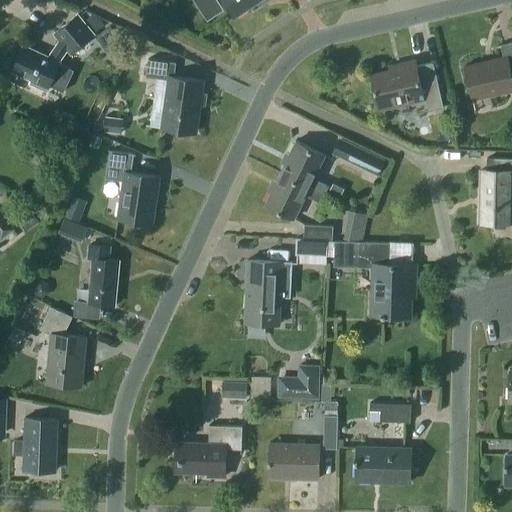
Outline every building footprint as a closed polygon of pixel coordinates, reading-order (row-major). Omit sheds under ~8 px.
[(201,0),(210,13),(225,3),(234,16),(257,0),(201,0)] [(78,13),(65,24),(54,33),(60,40),(48,56),(24,45),(12,70),(32,79),(30,83),(46,90),(48,85),(63,91),(73,69),(59,62),(59,61),(58,61),(67,48),(70,51),(93,32),(78,13)] [(110,26),(97,35),(104,45),(117,35),(110,26)] [(511,41),(498,45),(498,46),(501,45),(503,56),(464,65),(472,99),(511,89),(511,41)] [(169,79),(162,127),(195,132),(203,80),(174,76),(176,62),(148,58),(146,76),(169,79)] [(423,99),(425,109),(443,105),(433,61),(416,65),(415,60),(399,63),(400,68),(373,75),(372,73),(371,73),(379,108),(423,99)] [(115,132),(116,118),(104,117),(103,130),(115,132)] [(384,160),(362,149),(339,137),(331,152),(377,175),(379,171),(384,160)] [(296,140),(280,172),(324,193),(328,185),(313,177),(325,154),(296,140)] [(117,218),(152,223),(159,176),(132,172),(135,153),(110,149),(105,178),(123,180),(117,218)] [(511,158),(486,158),(486,169),(481,169),(480,222),(493,222),(496,227),(505,227),(507,222),(510,222),(511,183),(511,182),(511,158)] [(324,193),(280,172),(265,204),(294,218),(305,194),(320,202),(324,193)] [(338,200),(344,188),(333,183),(327,194),(338,200)] [(79,204),(69,203),(68,215),(78,216),(79,204)] [(0,236),(1,237),(13,228),(0,210),(0,236)] [(347,220),(366,224),(368,214),(349,210),(347,220)] [(37,221),(30,212),(19,220),(26,230),(37,221)] [(82,239),(87,227),(64,217),(59,229),(82,239)] [(304,224),(304,238),(327,239),(332,239),(332,225),(304,224)] [(327,239),(304,238),(296,237),(295,253),(326,254),(327,239)] [(333,266),(359,266),(372,267),(371,314),(410,315),(411,286),(415,286),(416,264),(390,263),(390,242),(359,241),(334,240),(333,266)] [(93,258),(89,300),(88,302),(114,304),(119,260),(109,259),(110,246),(89,244),(88,257),(93,258)] [(242,322),(280,324),(281,296),(290,297),(292,261),(245,259),(242,322)] [(49,291),(48,283),(40,280),(34,286),(35,294),(43,296),(49,291)] [(40,329),(52,334),(47,382),(82,386),(87,336),(66,334),(67,328),(72,316),(50,306),(40,329)] [(318,397),(319,364),(307,364),(306,397),(318,397)] [(230,397),(247,397),(247,381),(230,380),(230,397)] [(337,402),(326,401),(325,413),(337,414),(337,402)] [(369,402),(369,409),(380,409),(379,420),(410,421),(411,403),(369,402)] [(323,448),(336,448),(337,415),(324,415),(323,448)] [(24,469),(54,471),(56,418),(26,417),(25,441),(15,440),(15,453),(25,453),(24,469)] [(207,475),(225,476),(225,448),(241,448),(242,426),(209,425),(208,443),(176,442),(175,471),(207,472),(207,475)] [(269,477),(318,479),(319,443),(270,441),(269,477)] [(411,447),(357,446),(356,480),(409,481),(411,447)]
